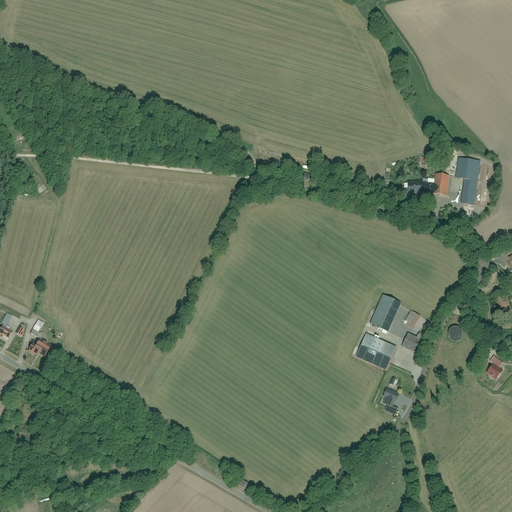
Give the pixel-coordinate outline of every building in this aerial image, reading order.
[(419,157),(416,156),(416,163),(418,163),(418,166),(424,167),(425,163),(419,162),(419,157)] [(478,162),(456,159),(452,178),(461,179),(457,203),(471,205),(478,162)] [(297,173),(295,179),(309,183),(310,177),(297,173)] [(446,175),(432,174),(431,179),(425,178),(424,182),(415,181),(414,192),(444,196),(446,175)] [(433,220),(462,215),(460,204),(431,209),(433,220)] [(511,314),(511,306),(504,289),(491,295),(501,319),(511,314)] [(399,302),(381,293),(367,323),(385,331),(399,302)] [(417,316),(409,309),(400,321),(409,327),(417,316)] [(7,315),(3,322),(7,324),(11,317),(7,315)] [(43,335),(39,333),(43,325),(38,322),(33,330),(30,335),(40,340),(43,335)] [(1,328),(0,329),(0,336),(8,340),(11,333),(1,328)] [(19,336),(22,338),(24,334),(22,333),(23,330),(19,328),(16,335),(19,337),(19,336)] [(461,332),(460,330),(459,329),(457,328),(455,328),(453,329),(451,330),(450,331),(449,333),(449,335),(450,337),(451,339),(453,340),(454,341),(456,341),(458,340),(460,339),(461,337),(462,335),(461,332)] [(424,336),(416,332),(414,337),(405,333),(398,347),(415,354),(424,336)] [(382,369),(392,345),(362,333),(357,346),(354,345),(349,356),(382,369)] [(31,346),(27,352),(36,357),(38,354),(45,358),(51,348),(37,340),(33,347),(31,346)] [(409,366),(394,360),(389,373),(386,371),(384,375),(388,377),(384,387),(398,392),(409,366)] [(242,481),(239,487),(247,491),(250,485),(242,481)]
